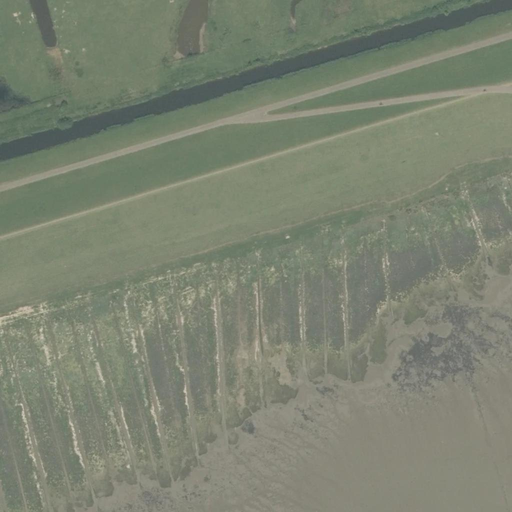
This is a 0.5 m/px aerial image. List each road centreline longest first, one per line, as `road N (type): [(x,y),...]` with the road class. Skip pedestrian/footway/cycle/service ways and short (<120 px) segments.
road 1 (track): [(511,38),(0,190)]
road 2 (track): [(511,94),(221,125)]
